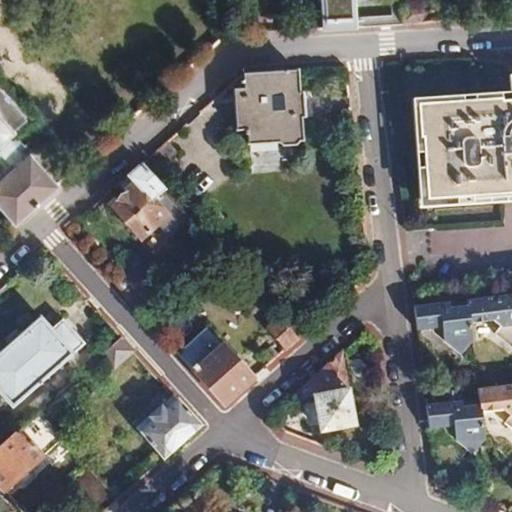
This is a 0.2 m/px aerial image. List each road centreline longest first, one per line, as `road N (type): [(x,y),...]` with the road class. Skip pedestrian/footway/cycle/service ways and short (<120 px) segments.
road 1 (residential): [(362,44),(246,50),(211,67),(42,224)]
road 2 (residential): [(226,435),(42,224)]
road 3 (residential): [(390,285),(362,44)]
road 4 (residential): [(416,506),(390,285)]
road 5 (residential): [(390,285),(226,435)]
road 6 (residential): [(416,506),(226,435)]
road 7 (residential): [(511,34),(362,44)]
